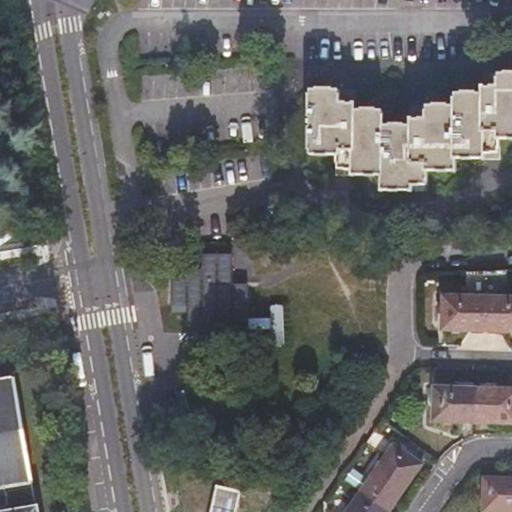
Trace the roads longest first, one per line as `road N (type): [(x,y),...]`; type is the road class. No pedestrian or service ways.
road 1 (residential): [(511,243),(411,248),(400,261),(399,321),(401,355),(511,357)]
road 2 (residential): [(32,0),(81,309)]
road 3 (residential): [(108,305),(62,0)]
road 4 (residential): [(143,511),(108,305)]
road 5 (residential): [(81,309),(115,511)]
